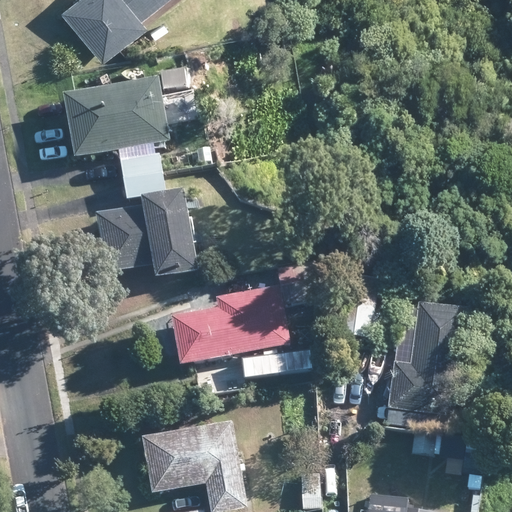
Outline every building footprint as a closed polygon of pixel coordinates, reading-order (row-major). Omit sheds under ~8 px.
[(144,15),(161,0),(69,0),(61,7),(103,58),(142,27),(149,21),(144,15)] [(173,138),(167,102),(163,79),(69,94),(79,158),(174,142),(173,138)] [(192,207),(189,190),(168,194),(162,153),(124,160),(131,200),(147,197),(148,206),(102,213),(112,272),(159,264),(161,278),(203,271),(198,247),(196,231),(192,207)] [(239,355),(295,345),(288,305),(324,299),(318,262),(282,269),(285,287),(235,296),(221,298),(222,303),(223,309),(176,317),(184,364),(234,355),(239,355)] [(381,280),(366,279),(349,276),(342,334),(374,338),(381,280)] [(455,433),(474,308),(425,300),(423,311),(415,365),(399,363),(390,423),(402,424),(455,433)] [(211,484),(216,511),(228,511),(252,508),(235,421),(147,437),(157,493),(205,485),(211,484)] [(324,511),(324,477),(305,477),(305,511),(324,511)]
